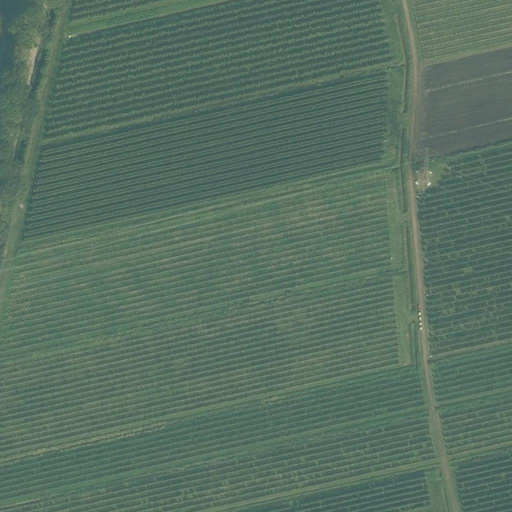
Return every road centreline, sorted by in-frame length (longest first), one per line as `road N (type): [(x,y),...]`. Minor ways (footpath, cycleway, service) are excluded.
road 1 (track): [(399,0),(410,66),(400,163),(453,511)]
road 2 (track): [(0,180),(38,0)]
